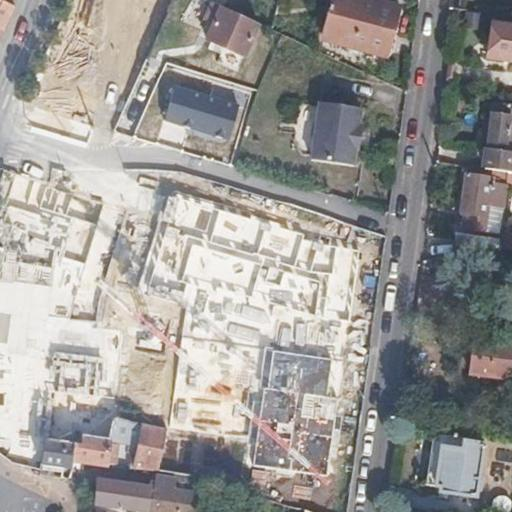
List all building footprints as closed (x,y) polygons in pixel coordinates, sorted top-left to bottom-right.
[(0,0),(0,29),(6,32),(16,7),(4,2),(0,0)] [(235,0),(232,14),(258,24),(273,31),(280,0),(235,0)] [(334,0),(323,41),(384,58),(398,9),(366,0),(334,0)] [(258,24),(232,14),(211,4),(204,21),(213,25),(206,41),(244,56),(258,24)] [(494,61),(511,63),(511,29),(490,26),(487,44),(496,45),(494,61)] [(359,109),(315,104),(308,163),(350,168),(353,150),(358,152),(361,128),(357,127),(359,109)] [(511,111),(509,111),(509,108),(493,105),(482,170),(511,173),(511,111)] [(511,173),(482,170),(466,167),(458,215),(462,216),(460,229),(498,234),(505,188),(499,187),(500,181),(511,183),(511,173)] [(511,233),(504,233),(501,249),(511,249),(511,233)] [(511,373),(511,343),(476,339),(471,375),(511,380),(511,373)] [(46,440),(75,445),(78,445),(79,435),(108,439),(113,418),(80,407),(86,378),(51,368),(43,411),(34,441),(0,436),(0,453),(12,462),(41,468),(42,461),(46,440)] [(108,463),(109,458),(113,458),(117,432),(133,434),(135,422),(113,418),(108,439),(79,435),(78,445),(75,445),(73,461),(107,465),(108,463)] [(159,470),(164,429),(141,424),(136,467),(157,469),(159,470)] [(198,432),(164,429),(159,470),(192,475),(198,432)] [(467,441),(443,437),(435,488),(441,489),(441,494),(475,499),(484,446),(466,443),(467,441)] [(75,445),(46,440),(42,461),(72,466),(73,461),(75,445)] [(192,475),(159,470),(157,469),(154,488),(185,492),(192,475)] [(144,511),(150,511),(194,511),(197,494),(185,492),(154,488),(99,479),(94,503),(144,511)]
